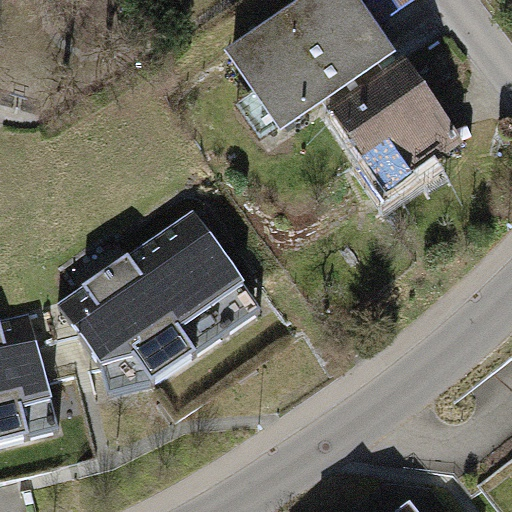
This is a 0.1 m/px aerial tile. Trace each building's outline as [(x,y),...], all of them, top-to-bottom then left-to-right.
[(332,113),(383,78),(374,65),(388,55),(350,0),(316,0),(232,57),(281,129),(323,100),(332,113)] [(383,78),(332,113),(384,190),(458,139),(405,63),(383,78)] [(243,288),(193,215),(58,307),(80,340),(101,371),(134,362),(152,389),(196,359),(181,333),(243,288)] [(261,314),(243,288),(181,333),(196,359),(261,314)] [(58,307),(29,315),(38,350),(80,340),(58,307)] [(21,412),(52,405),(38,350),(29,315),(0,322),(0,448),(29,441),(21,412)] [(109,400),(152,389),(134,362),(101,371),(109,400)] [(21,412),(29,441),(60,433),(52,405),(21,412)]
